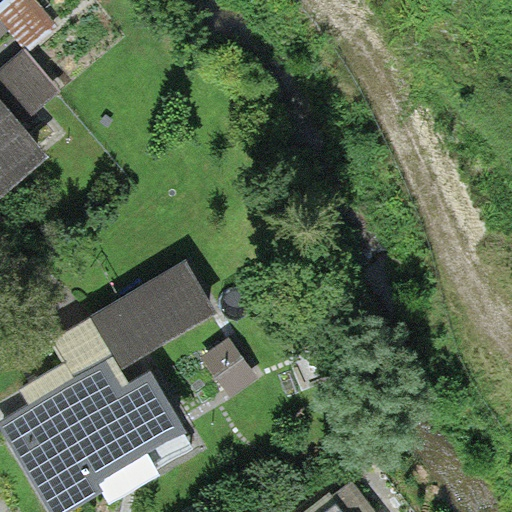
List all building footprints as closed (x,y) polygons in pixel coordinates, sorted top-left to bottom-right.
[(26,50),(0,72),(0,103),(20,127),(62,93),(26,50)] [(0,103),(0,200),(48,161),(20,127),(0,103)] [(114,359),(122,372),(217,316),(186,263),(91,320),(114,359)] [(75,382),(114,359),(91,320),(51,343),(75,382)] [(258,376),(229,340),(202,361),(231,398),(258,376)] [(185,435),(151,376),(130,388),(122,372),(114,359),(75,382),(0,423),(0,426),(48,511),(73,511),(102,496),(97,486),(185,435)]
